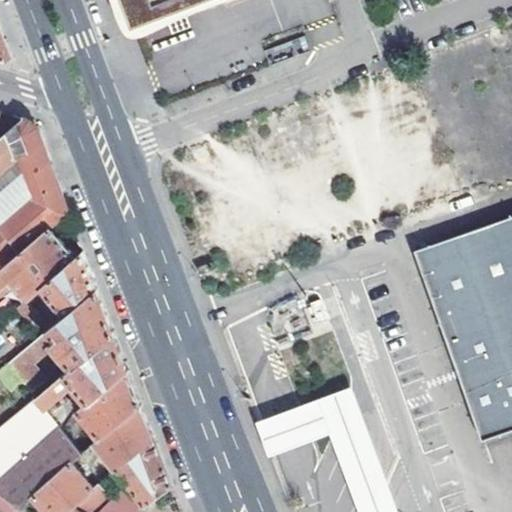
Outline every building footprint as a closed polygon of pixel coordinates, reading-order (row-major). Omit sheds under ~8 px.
[(122,0),(132,26),(199,0),(122,0)] [(0,28),(0,59),(5,61),(11,58),(0,28)] [(22,118),(0,137),(0,272),(51,228),(69,212),(61,190),(52,168),(37,128),(28,120),(22,118)] [(511,212),(409,250),(413,261),(475,420),(482,438),(511,425),(511,212)] [(41,286),(76,256),(63,242),(51,228),(0,272),(0,295),(17,281),(29,296),(34,292),(41,286)] [(84,250),(76,256),(41,286),(66,316),(98,290),(93,275),(84,250)] [(105,307),(98,290),(66,316),(6,367),(31,396),(45,384),(32,369),(56,349),(73,369),(116,334),(105,307)] [(34,292),(29,296),(15,309),(35,332),(44,325),(36,316),(38,315),(29,305),(38,297),(34,292)] [(322,299),(311,303),(319,323),(329,320),(322,299)] [(123,354),(116,334),(73,369),(38,398),(45,406),(47,409),(60,398),(63,401),(79,388),(87,398),(89,401),(129,370),(127,366),(123,354)] [(31,396),(35,400),(38,398),(73,369),(56,349),(32,369),(45,384),(31,396)] [(129,370),(89,401),(80,408),(101,436),(141,403),(136,389),(129,370)] [(296,448),(333,434),(362,511),(398,511),(352,389),(343,393),(313,404),(256,426),(268,459),(296,448)] [(0,443),(45,406),(38,398),(35,400),(0,428),(0,443)] [(141,403),(101,436),(96,441),(119,469),(155,439),(148,422),(141,403)] [(47,409),(45,406),(0,443),(0,469),(7,477),(63,429),(57,422),(47,409)] [(34,496),(72,462),(83,452),(63,429),(7,477),(0,469),(0,492),(22,508),(34,496)] [(163,462),(155,439),(119,469),(117,471),(146,507),(173,488),(163,462)] [(68,511),(96,488),(72,462),(34,496),(49,511),(68,511)] [(119,482),(112,475),(96,488),(68,511),(97,511),(115,498),(108,490),(119,482)] [(0,505),(9,511),(27,511),(0,493),(0,505)]
